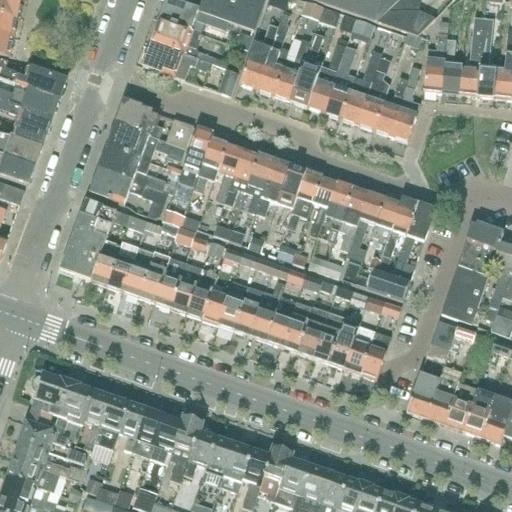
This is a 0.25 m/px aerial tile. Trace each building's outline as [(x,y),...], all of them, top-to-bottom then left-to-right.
[(0,0),(0,18),(18,22),(22,3),(5,0),(0,0)] [(160,0),(160,2),(166,5),(219,23),(254,36),(266,0),(160,0)] [(285,15),(290,0),(269,0),(267,8),(285,15)] [(302,0),(303,0),(377,26),(387,16),(400,4),(404,0),(302,0)] [(418,15),(422,4),(400,4),(387,16),(418,15)] [(216,32),(219,23),(166,5),(163,13),(161,13),(158,21),(160,22),(160,23),(191,35),(195,25),(216,32)] [(306,6),(301,21),(318,27),(323,12),(306,6)] [(377,26),(408,37),(417,40),(435,23),(418,15),(387,16),(377,26)] [(18,22),(0,18),(0,38),(14,41),(17,23),(18,23),(18,22)] [(273,101),(283,73),(289,55),(281,52),(289,30),(287,29),(290,21),(284,19),(279,33),(271,54),(257,94),(261,95),(262,97),(273,101)] [(476,101),(480,48),(483,23),(474,22),(471,47),(469,73),(460,72),(458,99),(476,101)] [(191,35),(160,23),(158,27),(156,26),(153,35),(155,36),(151,47),(184,59),(198,63),(212,68),(220,71),(222,65),(196,55),(202,39),(191,35)] [(369,43),(374,30),(356,23),(351,36),(369,43)] [(493,103),(495,75),(488,74),(493,25),(483,23),(480,48),(476,101),(493,103)] [(271,54),(279,33),(270,29),(263,46),(257,43),(239,89),(250,93),(253,92),(257,94),(271,54)] [(510,104),(511,83),(511,35),(507,35),(506,51),(503,76),(495,75),(493,103),(510,104)] [(247,54),(252,41),(241,37),(236,50),(247,54)] [(417,53),(421,42),(417,40),(408,37),(404,49),(417,53)] [(0,59),(9,61),(14,41),(0,38),(0,59)] [(306,112),(316,85),(320,71),(322,67),(315,65),(324,42),(314,38),(311,47),(290,105),(294,107),(295,109),(306,112)] [(441,98),(445,45),(446,40),(437,39),(436,44),(435,55),(427,55),(423,96),(441,98)] [(289,55),(283,73),(273,101),(283,105),(286,104),(290,105),(311,47),(302,44),(302,45),(293,42),(289,55)] [(452,71),(455,46),(445,45),(441,98),(458,99),(460,72),(452,71)] [(212,68),(198,63),(184,59),(151,47),(147,58),(144,59),(142,64),(144,66),(142,71),(185,86),(191,70),(210,76),(212,68)] [(337,77),(340,69),(346,52),(336,49),(328,74),(320,71),(316,85),(306,112),(317,116),(319,115),(324,117),(337,77)] [(339,124),(349,96),(354,84),(346,81),(355,54),(346,51),(346,52),(340,69),(337,77),(324,117),(327,118),(329,120),(339,124)] [(371,89),(376,76),(380,63),(381,60),(373,57),(362,86),(354,84),(349,96),(339,124),(351,128),(354,126),(357,128),(371,89)] [(5,75),(8,65),(0,63),(0,82),(15,88),(58,104),(65,85),(27,71),(24,80),(17,77),(16,79),(5,75)] [(375,129),(383,108),(390,90),(382,84),(384,78),(388,65),(380,63),(376,76),(371,89),(357,128),(361,129),(362,131),(373,135),(375,129)] [(408,147),(414,129),(421,109),(412,106),(413,103),(411,102),(414,94),(420,75),(412,72),(408,85),(402,99),(398,113),(399,114),(390,141),(408,147)] [(222,85),(218,97),(231,101),(235,89),(239,78),(226,73),(224,81),(222,85)] [(398,113),(402,99),(408,85),(401,83),(391,110),(383,108),(375,129),(373,135),(390,141),(399,114),(398,113)] [(0,92),(0,102),(52,122),(58,104),(15,88),(12,97),(0,92)] [(41,150),(45,140),(52,122),(0,102),(0,113),(18,120),(11,140),(41,150)] [(158,118),(124,106),(123,109),(121,108),(117,119),(120,120),(116,129),(149,141),(158,118)] [(186,154),(194,131),(173,124),(165,147),(171,149),(186,154)] [(146,150),(149,141),(116,129),(113,138),(110,140),(107,146),(109,149),(108,152),(141,163),(151,167),(155,153),(146,150)] [(194,192),(197,185),(212,143),(214,137),(197,131),(188,155),(180,179),(177,187),(194,192)] [(0,156),(34,169),(41,150),(11,140),(0,137),(0,156)] [(214,186),(218,175),(227,148),(212,143),(197,185),(194,192),(193,195),(201,198),(206,184),(214,186)] [(243,154),(239,152),(227,148),(218,175),(225,178),(216,205),(224,208),(243,154)] [(183,162),(186,154),(171,149),(168,156),(183,162)] [(150,191),(153,181),(146,178),(151,167),(141,163),(108,152),(107,154),(104,156),(101,162),(103,165),(100,174),(145,189),(150,191)] [(245,197),(249,186),(258,159),(243,154),(224,208),(232,211),(238,194),(245,197)] [(0,177),(28,188),(34,169),(0,156),(0,167),(1,167),(0,169),(0,177)] [(255,219),(256,216),(274,165),(258,159),(249,186),(245,197),(253,200),(248,216),(255,219)] [(277,208),(281,197),(290,170),(274,165),(256,216),(255,219),(264,222),(270,205),(277,208)] [(286,233),(292,217),(306,176),(290,170),(281,197),(277,208),(285,211),(279,230),(286,233)] [(141,200),(145,189),(100,174),(96,183),(93,185),(91,191),(92,194),(91,197),(124,209),(129,196),(141,200)] [(306,223),(312,208),(321,181),(306,176),(292,217),(286,233),(294,236),(300,221),(306,223)] [(337,186),(333,185),(321,181),(312,208),(320,211),(310,240),(317,243),(337,186)] [(353,192),(340,188),(337,186),(317,243),(325,246),(330,233),(337,236),(343,219),(353,192)] [(0,201),(20,209),(25,195),(4,188),(1,197),(0,199),(0,201)] [(169,197),(163,195),(150,191),(145,189),(141,200),(135,217),(154,224),(159,221),(169,197)] [(368,197),(367,197),(353,192),(343,219),(351,221),(342,248),(350,251),(368,197)] [(375,230),(384,203),(368,197),(350,251),(346,261),(362,267),(366,256),(358,254),(367,227),(375,230)] [(380,266),(382,260),(400,208),(384,203),(375,230),(371,241),(379,244),(368,274),(371,275),(376,277),(380,266)] [(406,241),(418,208),(402,203),(400,208),(382,260),(380,266),(376,277),(384,280),(399,238),(406,241)] [(101,210),(88,205),(85,205),(59,275),(91,286),(102,256),(112,226),(116,215),(101,210)] [(434,217),(432,213),(418,208),(406,241),(393,278),(411,285),(415,271),(406,268),(415,243),(424,246),(434,217)] [(181,233),(185,221),(166,213),(162,226),(165,227),(181,233)] [(128,232),(132,220),(116,215),(112,226),(128,232)] [(145,234),(147,226),(132,220),(128,232),(143,237),(145,234)] [(185,221),(181,233),(196,238),(200,226),(185,221)] [(162,236),(163,231),(147,226),(145,234),(161,239),(162,236)] [(178,241),(181,233),(165,227),(163,231),(162,236),(178,241)] [(229,245),(232,234),(217,229),(213,239),(229,245)] [(490,233),(478,229),(476,232),(472,230),(451,290),(441,318),(471,329),(491,272),(500,246),(503,238),(490,233)] [(196,238),(181,233),(178,241),(176,246),(192,251),(195,241),(196,238)] [(232,234),(229,245),(241,249),(245,239),(232,234)] [(204,255),(207,245),(195,241),(192,251),(204,255)] [(260,256),(263,246),(251,242),(248,251),(260,256)] [(276,262),(279,254),(280,250),(264,244),(263,246),(260,256),(260,257),(276,262)] [(504,247),(500,246),(491,272),(500,276),(484,323),(494,326),(502,302),(511,273),(511,248),(511,247),(507,246),(504,247)] [(123,297),(133,267),(138,252),(123,247),(118,262),(107,291),(123,297)] [(220,262),(224,251),(211,247),(207,258),(220,262)] [(116,261),(118,254),(107,249),(104,257),(102,256),(91,286),(107,291),(118,262),(116,261)] [(139,302),(152,265),(154,258),(138,252),(133,267),(123,297),(139,302)] [(232,279),(240,256),(227,252),(219,274),(232,279)] [(291,268),(294,260),(294,259),(279,254),(276,262),(291,268)] [(155,308),(165,278),(170,262),(155,257),(154,258),(152,265),(139,302),(155,308)] [(255,273),(259,262),(243,257),(239,268),(255,273)] [(294,260),(291,268),(304,272),(306,265),(294,260)] [(323,278),(327,265),(312,260),(307,272),(323,278)] [(271,279),(275,268),(259,262),(255,273),(271,279)] [(327,265),(323,278),(338,283),(343,270),(327,265)] [(368,285),(357,281),(360,272),(348,267),(342,285),(367,293),(403,305),(404,306),(410,288),(384,280),(376,277),(371,275),(368,285)] [(186,319),(197,289),(202,274),(186,268),(181,284),(171,313),(186,319)] [(287,284),(291,273),(275,268),(271,279),(287,284)] [(302,291),(306,279),(291,273),(287,284),(286,286),(302,291)] [(511,273),(502,302),(511,306),(511,273)] [(202,324),(212,295),(218,279),(202,274),(197,289),(186,319),(202,324)] [(171,313),(181,284),(165,278),(155,308),(171,313)] [(319,293),(322,285),(322,284),(306,279),(302,291),(318,296),(319,293)] [(322,285),(319,293),(331,297),(334,289),(322,285)] [(234,335),(249,292),(233,287),(231,292),(218,330),(234,335)] [(265,346),(281,302),(285,289),(277,287),(273,299),(265,296),(264,298),(260,311),(250,341),(265,346)] [(351,305),(354,296),(338,290),(335,299),(351,305)] [(218,330),(231,292),(226,291),(223,299),(212,295),(202,324),(218,330)] [(250,341),(260,311),(264,298),(249,292),(234,335),(250,341)] [(365,312),(369,301),(354,296),(351,305),(350,307),(365,312)] [(369,301),(365,312),(365,313),(380,319),(381,316),(384,307),(385,306),(369,301)] [(281,352),(294,314),(297,307),(281,302),(265,346),(281,352)] [(297,357),(312,312),(297,307),(294,314),(281,352),(297,357)] [(398,322),(401,313),(384,307),(381,316),(398,322)] [(328,318),(312,312),(297,357),(313,363),(328,318)] [(328,368),(339,338),(344,323),(328,318),(313,363),(328,368)] [(511,323),(497,318),(494,326),(491,335),(509,342),(511,334),(511,323)] [(457,332),(439,326),(435,336),(453,342),(457,332)] [(360,379),(367,357),(374,336),(359,331),(357,336),(344,373),(360,379)] [(472,348),(476,338),(457,332),(453,342),(472,348)] [(344,373),(357,336),(353,334),(350,342),(339,338),(328,368),(344,373)] [(389,347),(391,342),(374,336),(367,357),(360,379),(376,385),(383,363),(389,347)] [(453,342),(435,336),(431,348),(450,354),(453,342)] [(472,350),(484,354),(488,342),(476,338),(472,348),(472,350)] [(509,361),(511,353),(511,350),(495,344),(491,355),(509,361)] [(450,354),(431,348),(427,360),(445,367),(450,354)] [(426,423),(435,397),(439,385),(420,378),(406,416),(426,423)] [(61,384),(61,385),(43,379),(43,381),(39,380),(36,382),(34,387),(36,391),(39,392),(26,428),(45,435),(51,419),(58,421),(70,387),(61,384)] [(444,430),(458,389),(440,383),(439,385),(435,397),(426,423),(444,430)] [(84,393),(79,391),(79,390),(70,387),(58,421),(53,438),(62,441),(68,424),(82,429),(94,395),(84,391),(84,393)] [(462,436),(472,410),(477,396),(458,389),(444,430),(462,436)] [(104,398),(94,395),(82,429),(83,430),(84,426),(92,429),(88,442),(84,454),(92,457),(95,449),(111,403),(104,400),(104,398)] [(481,442),(495,401),(477,395),(477,396),(472,410),(462,436),(481,442)] [(503,440),(511,414),(511,407),(495,401),(481,442),(500,449),(503,440)] [(119,405),(111,403),(95,449),(113,455),(119,438),(130,407),(120,404),(119,405)] [(139,412),(140,411),(130,407),(119,438),(127,441),(123,454),(132,457),(147,415),(139,412)] [(155,416),(155,418),(147,415),(132,457),(150,463),(154,450),(165,419),(155,416)] [(168,469),(170,464),(182,427),(181,427),(175,425),(175,423),(165,419),(154,450),(150,463),(168,469)] [(199,438),(202,428),(183,422),(181,427),(182,427),(170,464),(176,466),(170,484),(180,488),(184,479),(198,437),(199,438)] [(53,438),(45,435),(26,428),(24,436),(22,435),(18,446),(49,457),(52,447),(65,451),(68,443),(62,441),(53,438)] [(206,440),(199,438),(198,437),(184,479),(192,482),(197,469),(206,473),(217,442),(207,438),(206,440)] [(227,445),(217,442),(206,473),(201,485),(219,492),(234,450),(226,447),(227,445)] [(46,465),(49,457),(18,446),(15,455),(17,456),(14,464),(59,480),(66,482),(69,474),(46,465)] [(243,450),(242,452),(234,450),(219,492),(237,498),(242,485),(253,454),(243,450)] [(290,465),(292,459),(273,452),(270,462),(259,493),(268,496),(268,498),(276,501),(289,464),(290,465)] [(85,465),(84,458),(73,454),(71,460),(85,465)] [(252,511),(255,504),(259,493),(270,462),(262,459),(263,457),(253,454),(242,485),(251,488),(243,511),(252,511)] [(53,498),(59,480),(14,464),(11,472),(9,471),(6,481),(49,496),(53,498)] [(297,467),(290,465),(289,464),(276,501),(274,507),(289,511),(292,511),(307,471),(306,470),(307,468),(298,465),(297,467)] [(322,474),(313,471),(312,473),(311,472),(300,501),(296,511),(317,511),(329,478),(322,476),(322,474)] [(336,481),(329,478),(317,511),(336,511),(347,483),(346,483),(346,482),(337,479),(336,481)] [(56,511),(55,511),(56,509),(46,505),(49,496),(6,481),(2,491),(4,492),(2,500),(36,511),(56,511)] [(99,491),(101,492),(102,487),(89,483),(85,495),(97,499),(99,491)] [(357,486),(348,483),(347,483),(336,511),(357,511),(365,490),(358,487),(358,489),(356,488),(357,486)] [(372,493),(371,493),(371,492),(365,490),(357,511),(377,511),(383,495),(373,491),(372,493)] [(118,498),(101,492),(99,491),(97,499),(95,503),(96,504),(114,510),(118,498)] [(133,511),(153,511),(155,507),(158,498),(140,492),(133,511)] [(81,497),(70,494),(67,503),(78,506),(81,497)] [(115,510),(120,511),(129,511),(134,499),(120,494),(118,498),(114,510),(115,510)] [(394,501),(392,500),(393,498),(383,495),(377,511),(397,511),(401,502),(394,500),(394,501)] [(36,511),(2,500),(0,504),(0,511),(36,511)] [(93,511),(96,504),(95,503),(86,500),(81,511),(93,511)] [(406,505),(407,504),(401,502),(397,511),(416,511),(418,507),(409,504),(408,506),(406,505)]
